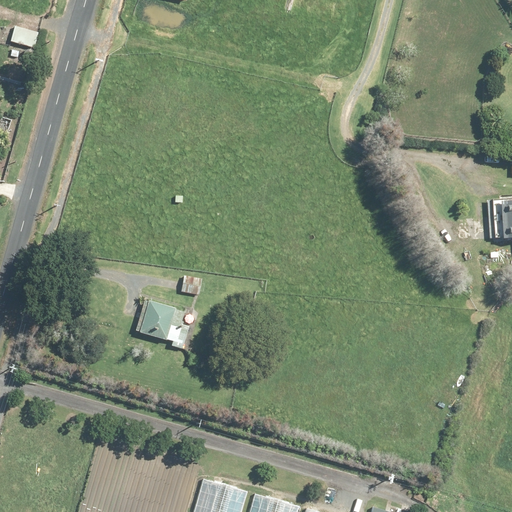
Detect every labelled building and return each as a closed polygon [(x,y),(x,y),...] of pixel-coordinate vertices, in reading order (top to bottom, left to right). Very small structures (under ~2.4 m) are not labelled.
[(39,33),(15,27),(11,42),(35,48),(39,33)] [(36,50),(24,49),(24,61),(36,62),(36,50)] [(511,199),(493,200),(493,239),(505,239),(505,253),(511,252),(511,199)] [(243,511),(250,487),(206,475),(195,511),(243,511)] [(295,511),(299,502),(256,491),(250,511),(295,511)]
